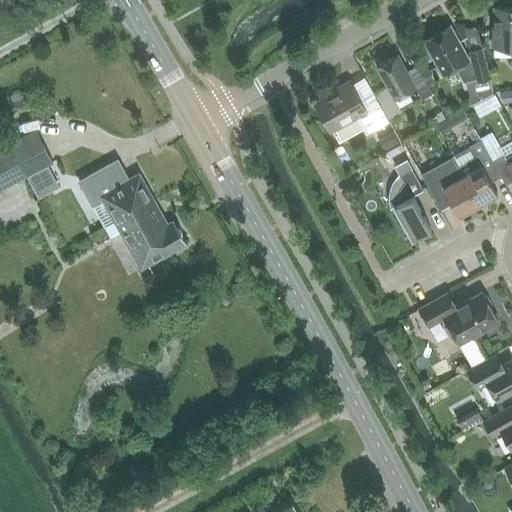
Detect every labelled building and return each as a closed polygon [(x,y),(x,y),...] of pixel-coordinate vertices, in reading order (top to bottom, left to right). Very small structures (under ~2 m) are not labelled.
[(511,47),(511,6),(495,7),(494,47),(511,47)] [(478,80),(489,77),(490,77),(483,48),(471,51),(472,55),(472,56),(469,58),(451,25),(424,40),(443,74),(456,66),(465,81),(478,78),(478,80)] [(395,98),(416,87),(398,54),(377,66),(395,98)] [(364,105),(350,81),(327,94),(328,95),(315,103),(331,130),(357,116),(367,134),(390,121),(377,98),(364,105)] [(423,99),(433,93),(429,84),(418,90),(423,99)] [(511,87),(499,89),(500,102),(511,101),(511,87)] [(36,130),(0,148),(0,189),(53,161),(36,130)] [(501,175),(506,183),(511,179),(511,158),(508,161),(493,133),(482,139),(485,145),(493,159),(501,175)] [(493,159),(485,145),(482,139),(471,145),(477,156),(458,167),(479,206),(499,195),(491,180),(501,175),(493,159)] [(408,157),(395,164),(400,173),(401,175),(412,168),(413,168),(413,166),(408,157)] [(92,204),(106,228),(116,222),(155,200),(139,172),(128,178),(118,159),(79,181),(90,200),(100,194),(102,198),(92,204)] [(460,217),(479,206),(458,167),(428,184),(441,208),(452,202),(460,217)] [(413,239),(432,228),(414,195),(424,189),(412,168),(401,175),(405,182),(401,187),(399,192),(398,198),(399,198),(401,198),(403,201),(394,206),(413,239)] [(155,200),(116,222),(132,252),(139,249),(147,264),(187,243),(174,219),(167,223),(155,200)] [(460,343),(499,321),(482,292),(456,306),(448,292),(420,308),(430,325),(446,317),(460,343)] [(498,400),(511,392),(511,359),(503,364),(497,354),(468,370),(478,388),(488,383),(498,400)] [(511,439),(511,404),(485,420),(485,421),(476,426),(483,439),(492,434),(493,435),(505,428),(511,439)] [(463,428),(482,419),(478,409),(458,419),(463,428)] [(298,511),(293,501),(274,511),(298,511)]
